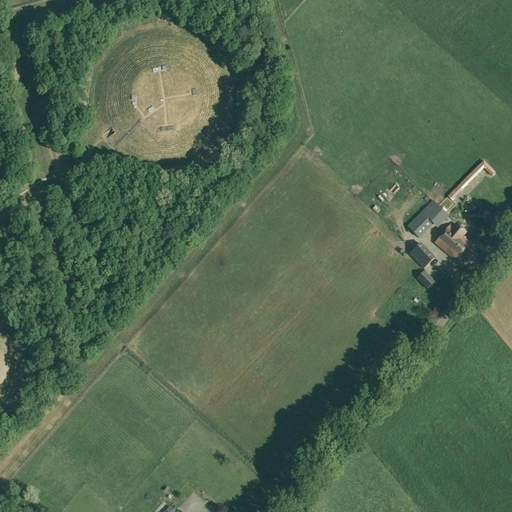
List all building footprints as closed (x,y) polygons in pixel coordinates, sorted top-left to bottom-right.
[(483,161),(448,197),(452,201),(483,169),(492,176),(495,173),(483,161)] [(424,216),(410,230),(419,238),(433,224),(424,216)] [(462,243),(465,239),(462,237),(466,232),(457,225),(454,228),(450,225),(441,236),(452,245),(454,245),(457,247),(461,242),(462,243)] [(452,245),(441,236),(435,244),(457,262),(472,243),(466,238),(465,239),(462,243),(461,242),(457,247),(454,245),(452,245)] [(412,252),(412,253),(426,267),(435,258),(420,244),(412,252)] [(428,290),(436,282),(425,271),(417,279),(428,290)]
